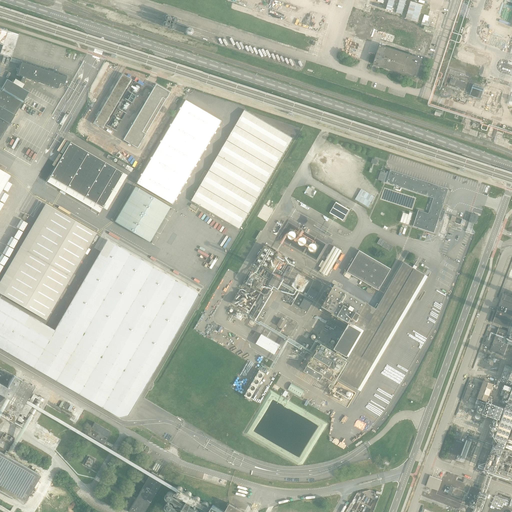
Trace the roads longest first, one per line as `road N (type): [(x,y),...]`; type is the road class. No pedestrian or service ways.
road 1 (secondary): [(10,0),(511,166)]
road 2 (unclassified): [(392,511),(511,183)]
road 3 (unknown): [(169,457),(185,434),(246,463),(304,470),(346,456),(400,419),(427,418)]
